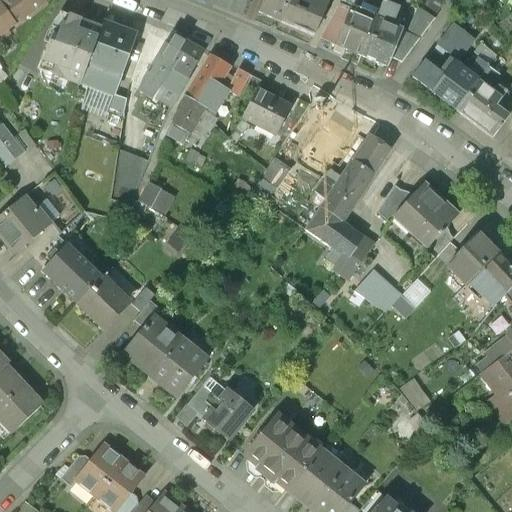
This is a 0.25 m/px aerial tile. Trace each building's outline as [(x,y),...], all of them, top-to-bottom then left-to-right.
[(12,0),(5,0),(0,4),(0,42),(3,40),(0,36),(0,34),(24,17),(12,0)] [(38,0),(12,0),(24,17),(42,4),(38,0)] [(263,0),(258,13),(280,23),(290,0),(263,0)] [(290,0),(280,23),(313,37),(328,4),(327,3),(328,0),(290,0)] [(341,0),(339,5),(349,10),(364,16),(370,0),(341,0)] [(370,0),(364,16),(375,21),(383,1),(383,0),(370,0)] [(375,21),(361,57),(386,68),(401,31),(389,26),(397,7),(396,6),(383,1),(375,21)] [(431,17),(416,8),(406,32),(416,38),(431,17)] [(353,11),(349,10),(335,46),(361,57),(375,21),(364,16),(353,11)] [(101,27),(63,14),(57,33),(51,32),(38,69),(80,84),(87,65),(101,27)] [(461,16),(434,49),(445,57),(457,43),(462,48),(470,38),(465,34),(473,26),(461,16)] [(134,35),(102,24),(101,27),(87,65),(119,77),(134,35)] [(189,46),(170,35),(160,53),(176,64),(189,46)] [(176,64),(172,71),(187,80),(202,53),(189,46),(176,64)] [(445,57),(434,49),(411,79),(454,111),(487,67),(476,59),(466,73),(445,57)] [(229,68),(210,56),(200,74),(209,80),(206,85),(215,90),(229,68)] [(487,67),(454,111),(491,139),(507,118),(494,108),(505,93),(497,87),(492,94),(486,89),(497,75),(487,67)] [(238,69),(232,80),(242,85),(248,74),(238,69)] [(187,80),(172,71),(164,82),(179,92),(187,80)] [(200,74),(186,97),(204,108),(215,90),(206,85),(209,80),(200,74)] [(179,92),(164,82),(153,98),(170,108),(179,92)] [(116,88),(107,112),(123,117),(122,106),(128,90),(116,88)] [(290,108),(255,90),(242,118),(276,135),(290,108)] [(186,97),(180,108),(172,124),(190,134),(204,108),(186,97)] [(240,121),(234,133),(228,140),(235,144),(247,126),(240,121)] [(24,153),(3,125),(0,126),(0,140),(15,160),(24,153)] [(370,136),(352,162),(372,175),(389,150),(370,136)] [(15,160),(0,140),(0,160),(5,168),(15,160)] [(261,187),(280,193),(289,164),(270,158),(261,187)] [(352,162),(320,209),(340,223),(372,175),(352,162)] [(159,208),(165,189),(147,183),(141,203),(159,208)] [(459,214),(425,183),(406,203),(393,217),(394,218),(398,214),(411,226),(411,227),(428,244),(426,247),(427,248),(444,230),(459,214)] [(391,190),(377,211),(390,223),(394,218),(393,217),(406,203),(391,190)] [(22,198),(0,216),(0,234),(10,247),(16,242),(22,249),(25,247),(50,226),(49,225),(35,208),(32,211),(22,198)] [(148,213),(135,208),(130,220),(141,224),(148,213)] [(340,223),(320,209),(305,231),(341,256),(337,263),(351,273),(352,273),(365,253),(366,254),(372,245),(340,223)] [(50,226),(25,247),(35,259),(53,241),(61,234),(52,222),(49,225),(50,226)] [(444,230),(427,248),(426,248),(436,258),(453,239),(444,230)] [(496,254),(477,235),(447,266),(466,285),(469,282),(496,254)] [(53,241),(35,259),(45,268),(62,250),(53,241)] [(45,268),(42,271),(77,305),(101,279),(67,246),(62,250),(45,268)] [(496,254),(469,282),(494,307),(505,296),(506,295),(511,288),(511,270),(507,264),(496,254)] [(351,273),(337,263),(332,268),(347,279),(351,273)] [(401,295),(373,269),(353,291),(386,312),(401,295)] [(103,278),(77,305),(104,331),(119,316),(115,312),(126,300),(103,278)] [(145,288),(131,305),(140,313),(149,302),(155,296),(145,288)] [(140,313),(133,321),(143,329),(152,318),(153,319),(160,310),(149,302),(140,313)] [(511,351),(511,302),(511,304),(511,305),(511,333),(484,355),(487,358),(476,367),(482,374),(511,351)] [(143,329),(123,353),(150,376),(179,340),(178,339),(175,343),(162,333),(166,329),(153,319),(152,318),(143,329)] [(484,342),(475,331),(470,338),(478,347),(484,342)] [(179,340),(150,376),(178,398),(206,362),(179,340)] [(511,351),(482,374),(498,395),(493,399),(500,408),(505,404),(511,413),(511,376),(510,374),(499,382),(496,379),(511,366),(511,351)] [(0,371),(0,408),(23,387),(5,367),(0,371)] [(251,412),(209,378),(202,387),(220,401),(205,420),(228,439),(251,412)] [(23,387),(0,408),(0,419),(13,433),(41,407),(23,387)] [(220,401),(202,387),(187,405),(205,420),(220,401)] [(320,452),(277,416),(244,456),(288,492),(320,452)] [(87,465),(74,481),(75,481),(95,497),(123,461),(103,445),(87,465)] [(320,452),(288,492),(309,509),(342,469),(320,452)] [(77,458),(61,479),(70,487),(75,481),(74,481),(87,465),(77,458)] [(123,461),(95,497),(112,511),(115,511),(127,498),(143,477),(123,461)] [(342,469),(309,509),(312,511),(343,511),(349,505),(348,504),(363,486),(342,469)] [(375,491),(360,510),(361,511),(374,511),(384,499),(375,491)] [(147,511),(183,511),(184,511),(162,493),(147,511)] [(127,498),(115,511),(132,511),(135,508),(137,506),(127,498)] [(374,511),(400,511),(384,499),(374,511)]
